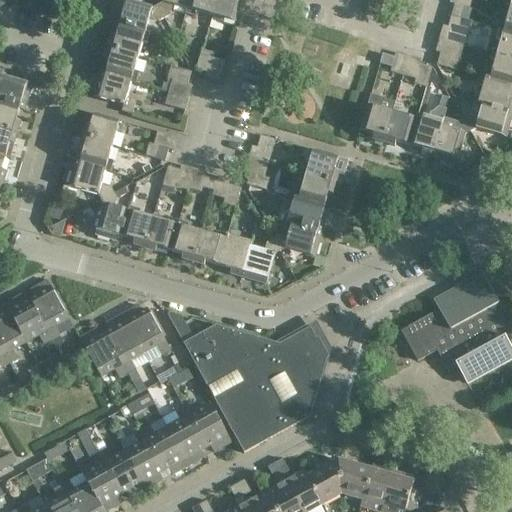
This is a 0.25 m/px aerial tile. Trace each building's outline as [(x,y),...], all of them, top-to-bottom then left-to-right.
[(163,0),(162,4),(157,6),(164,20),(170,16),(173,6),(186,10),(187,11),(190,0),(163,0)] [(190,0),(187,11),(186,10),(185,15),(196,18),(197,13),(211,18),(216,0),(190,0)] [(216,0),(211,18),(226,22),(224,27),(235,30),(244,0),(243,0),(216,0)] [(379,19),(384,0),(369,0),(365,15),(379,19)] [(115,26),(120,28),(120,27),(145,34),(145,33),(149,20),(159,22),(164,20),(157,6),(152,9),(122,1),(115,26)] [(454,5),(451,17),(461,20),(464,8),(454,5)] [(511,8),(507,23),(502,22),(499,31),(511,35),(511,8)] [(461,20),(451,17),(447,29),(458,32),(461,20)] [(120,27),(120,28),(116,40),(111,38),(108,50),(138,58),(142,44),(147,45),(150,35),(145,33),(145,34),(120,27)] [(511,35),(499,31),(496,41),(501,43),(497,57),(511,61),(511,35)] [(464,48),(439,41),(435,53),(440,54),(440,53),(450,56),(461,59),(464,48)] [(138,58),(108,50),(105,61),(110,62),(106,75),(131,83),(135,84),(138,74),(133,73),(138,58)] [(202,51),(199,60),(211,64),(214,54),(202,51)] [(440,53),(440,54),(437,66),(447,69),(450,56),(440,53)] [(395,58),(383,55),(380,65),(392,69),(395,58)] [(461,59),(450,56),(447,69),(457,72),(461,59)] [(511,61),(497,57),(493,71),(488,70),(485,80),(511,87),(511,61)] [(211,64),(199,60),(196,70),(208,74),(211,64)] [(419,65),(417,75),(429,79),(432,69),(419,65)] [(167,80),(170,81),(177,83),(181,71),(171,68),(167,80)] [(3,72),(0,70),(0,103),(19,109),(19,110),(24,111),(31,86),(2,77),(3,72)] [(190,74),(181,71),(177,83),(187,86),(190,74)] [(101,73),(94,99),(123,107),(122,113),(132,116),(136,102),(126,99),(131,83),(106,75),(101,73)] [(429,79),(417,75),(414,85),(426,89),(429,79)] [(511,100),(511,87),(485,80),(478,105),(483,106),(511,114),(511,101),(511,102),(511,100)] [(187,86),(177,83),(170,81),(163,106),(183,112),(189,91),(186,90),(187,86)] [(0,130),(17,135),(20,124),(15,123),(19,110),(19,109),(0,103),(0,130)] [(379,106),(369,103),(359,137),(383,144),(392,115),(378,111),(379,106)] [(473,104),(470,117),(469,117),(463,120),(470,133),(476,130),(505,139),(511,116),(511,114),(483,106),(478,105),(473,104)] [(430,115),(428,120),(418,117),(409,147),(422,151),(421,155),(432,158),(441,129),(443,124),(444,120),(447,110),(438,108),(430,115)] [(407,119),(392,115),(383,144),(395,148),(396,143),(409,147),(418,117),(408,114),(407,119)] [(124,124),(95,115),(91,129),(86,128),(83,138),(113,147),(117,133),(121,134),(124,124)] [(458,124),(444,120),(443,124),(441,129),(432,158),(457,166),(465,136),(470,133),(463,120),(458,123),(458,124)] [(13,146),(17,135),(0,130),(0,155),(5,157),(10,159),(13,146)] [(260,136),(257,149),(267,152),(270,139),(260,136)] [(113,147),(83,138),(80,150),(85,151),(81,163),(81,164),(106,172),(105,172),(110,173),(113,163),(108,161),(113,147)] [(145,157),(155,159),(159,147),(149,144),(145,157)] [(169,150),(159,147),(155,159),(165,162),(169,150)] [(338,159),(308,150),(305,161),(310,162),(306,177),(336,185),(339,174),(334,173),(338,159)] [(98,196),(101,201),(114,194),(111,188),(101,186),(105,172),(106,172),(81,164),(81,163),(76,162),(69,188),(98,196)] [(149,166),(142,169),(145,174),(151,171),(149,166)] [(182,166),(180,171),(181,171),(178,181),(177,186),(188,190),(194,170),(182,166)] [(168,168),(167,171),(165,178),(178,181),(181,171),(180,171),(168,168)] [(207,174),(194,170),(188,190),(201,193),(202,188),(205,178),(205,179),(207,174)] [(250,174),(246,186),(256,188),(260,176),(250,174)] [(270,179),(260,176),(256,188),(266,191),(270,179)] [(217,177),(216,182),(217,182),(214,192),(213,191),(212,196),(224,200),(228,185),(230,180),(217,177)] [(336,185),(306,177),(302,191),(297,190),(295,199),(324,208),(328,195),(333,196),(336,185)] [(178,181),(165,178),(163,187),(175,191),(177,186),(178,181)] [(202,188),(213,191),(214,192),(217,182),(216,182),(205,179),(205,178),(202,188)] [(241,189),(228,185),(224,200),(222,205),(235,209),(241,189)] [(117,199),(114,194),(101,201),(104,206),(95,236),(121,244),(122,239),(121,239),(128,213),(114,209),(117,199)] [(324,208),(295,199),(288,225),(292,226),(292,225),(322,234),(325,223),(320,221),(324,208)] [(129,208),(128,213),(121,239),(122,239),(135,243),(133,247),(144,250),(153,221),(152,220),(138,216),(140,211),(129,208)] [(51,212),(49,220),(58,223),(61,215),(51,212)] [(153,215),(152,220),(153,221),(144,250),(156,253),(157,249),(169,253),(178,223),(169,220),(153,215)] [(64,223),(50,231),(52,235),(61,237),(65,224),(64,223)] [(188,226),(178,223),(169,253),(183,256),(182,261),(192,264),(201,235),(187,231),(188,226)] [(292,225),(292,226),(288,240),(278,237),(272,240),(279,253),(285,250),(315,258),(322,234),(292,225)] [(216,239),(201,235),(192,264),(204,267),(205,262),(218,266),(227,237),(217,234),(216,239)] [(251,244),(227,237),(218,266),(231,270),(230,275),(241,278),(250,249),(251,244)] [(279,253),(272,240),(267,243),(264,253),(250,249),(241,278),(266,285),(275,256),(279,253)] [(498,304),(482,276),(434,302),(439,312),(401,332),(417,362),(440,350),(444,357),(441,359),(447,371),(456,366),(467,385),(511,359),(511,351),(505,339),(511,334),(511,305),(508,298),(498,304)] [(68,319),(47,281),(30,291),(34,298),(30,301),(51,341),(59,336),(54,327),(68,319)] [(21,296),(4,305),(25,343),(38,336),(43,345),(51,341),(30,301),(25,304),(21,296)] [(25,343),(4,305),(0,307),(0,346),(9,364),(17,359),(12,350),(25,343)] [(142,314),(138,307),(122,316),(142,353),(155,346),(161,355),(170,350),(147,311),(142,314)] [(170,313),(167,315),(183,345),(244,454),(310,418),(308,414),(311,412),(327,359),(329,358),(318,338),(316,339),(310,329),(276,347),(275,344),(216,327),(193,339),(181,316),(170,313)] [(142,353),(122,316),(105,325),(110,332),(105,335),(127,374),(135,370),(129,360),(142,353)] [(79,340),(87,353),(100,377),(113,369),(119,379),(127,374),(105,335),(100,337),(96,330),(79,340)] [(0,366),(1,368),(9,364),(0,346),(0,366)] [(47,360),(37,365),(43,376),(53,371),(47,360)] [(177,364),(171,367),(176,375),(182,372),(177,364)] [(37,365),(28,370),(34,382),(43,377),(43,376),(37,365)] [(178,376),(168,381),(173,389),(183,384),(178,376)] [(19,382),(0,392),(0,396),(2,400),(22,388),(19,382)] [(134,386),(127,390),(131,397),(138,394),(134,386)] [(137,399),(126,404),(132,414),(142,409),(137,399)] [(191,403),(183,408),(205,447),(210,445),(214,452),(231,443),(210,405),(196,413),(191,403)] [(205,447),(183,408),(175,412),(181,422),(168,429),(189,467),(205,458),(201,450),(205,447)] [(149,426),(141,431),(163,471),(168,468),(172,476),(189,467),(168,429),(155,436),(149,426)] [(86,431),(78,435),(84,447),(92,443),(86,431)] [(163,471),(141,431),(133,436),(138,445),(125,452),(147,490),(163,481),(159,473),(163,471)] [(64,443),(57,447),(61,455),(68,451),(64,443)] [(107,450),(99,454),(122,494),(126,492),(130,499),(147,490),(125,452),(112,459),(107,450)] [(122,494),(99,454),(91,459),(96,468),(83,476),(87,485),(88,484),(103,511),(107,511),(121,504),(117,497),(122,494)] [(16,462),(12,455),(3,460),(7,467),(16,462)] [(283,460),(275,464),(282,476),(289,471),(283,460)] [(342,496),(338,461),(308,478),(323,506),(342,496)] [(371,471),(338,461),(342,496),(362,502),(363,502),(372,471),(371,471)] [(282,476),(275,464),(268,468),(274,480),(282,476)] [(372,467),(371,471),(372,471),(363,502),(362,502),(360,508),(373,511),(382,511),(393,473),(372,467)] [(305,472),(285,483),(301,511),(312,511),(323,506),(308,478),(305,472)] [(415,479),(393,473),(382,511),(419,511),(408,503),(415,479)] [(69,481),(61,486),(75,511),(103,511),(88,484),(87,485),(75,492),(69,481)] [(244,481),(237,485),(244,497),(251,493),(244,481)] [(301,511),(285,483),(266,494),(276,511),(301,511)] [(5,484),(0,486),(0,498),(10,493),(5,484)] [(244,497),(237,485),(229,489),(236,501),(244,497)] [(75,511),(61,486),(53,490),(59,500),(46,508),(48,511),(75,511)] [(276,511),(266,494),(247,504),(251,511),(276,511)] [(212,511),(207,502),(199,506),(202,511),(212,511)]
